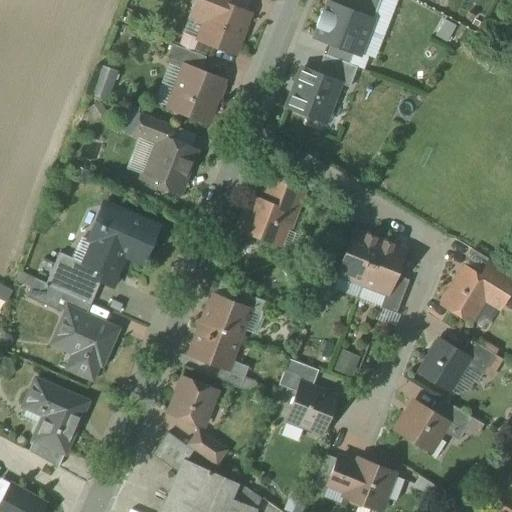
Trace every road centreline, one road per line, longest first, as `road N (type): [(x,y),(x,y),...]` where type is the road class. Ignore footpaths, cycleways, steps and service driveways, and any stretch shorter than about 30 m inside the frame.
road 1 (residential): [(93,504),(247,131)]
road 2 (residential): [(247,131),(421,234),(431,249),(375,405),(360,412)]
road 3 (residential): [(247,131),(300,0)]
